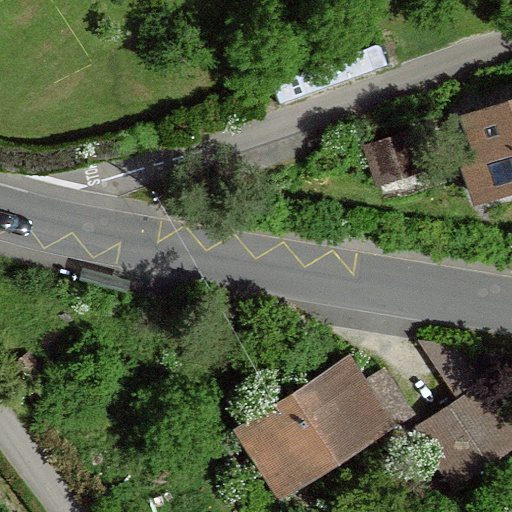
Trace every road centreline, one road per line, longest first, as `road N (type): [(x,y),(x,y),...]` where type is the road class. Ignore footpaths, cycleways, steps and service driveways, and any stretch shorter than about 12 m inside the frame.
road 1 (residential): [(511,47),(16,210)]
road 2 (residential): [(511,306),(139,242),(16,210)]
road 3 (residential): [(0,414),(74,511)]
